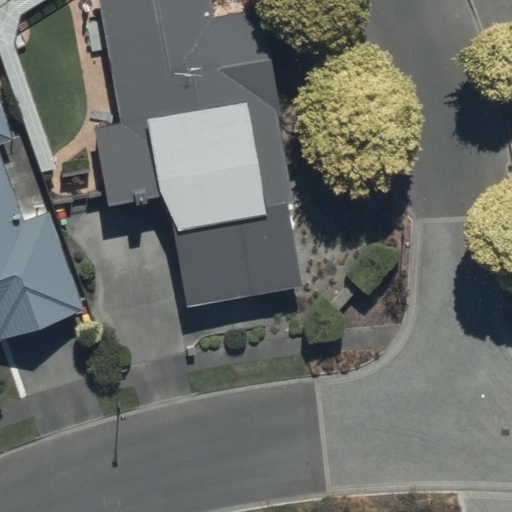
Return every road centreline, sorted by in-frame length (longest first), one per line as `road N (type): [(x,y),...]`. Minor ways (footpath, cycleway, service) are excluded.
road 1 (residential): [(26,511),(167,462),(319,433),(454,428)]
road 2 (residential): [(454,428),(449,125),(399,0)]
